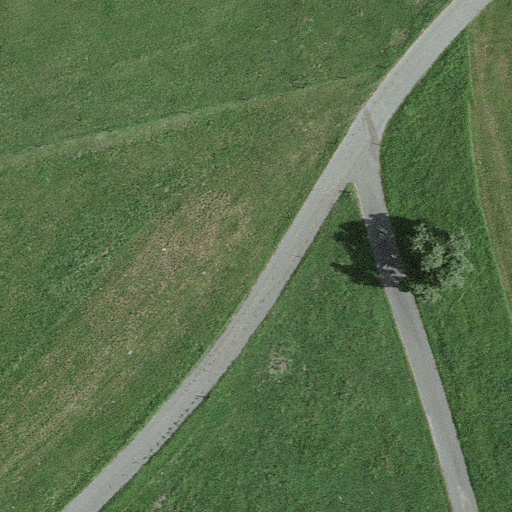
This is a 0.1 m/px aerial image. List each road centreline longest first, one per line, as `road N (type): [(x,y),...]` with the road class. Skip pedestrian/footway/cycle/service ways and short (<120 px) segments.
road 1 (track): [(487,0),(449,36),(370,143),(277,302),(151,460),(96,511)]
road 2 (track): [(370,143),(384,233),(469,511)]
